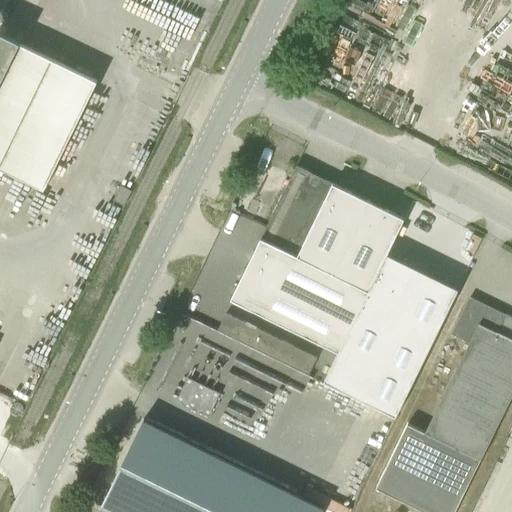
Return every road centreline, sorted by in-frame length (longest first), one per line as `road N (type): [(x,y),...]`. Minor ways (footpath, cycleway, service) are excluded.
road 1 (unclassified): [(25,511),(234,80)]
road 2 (unclassified): [(511,222),(234,80)]
